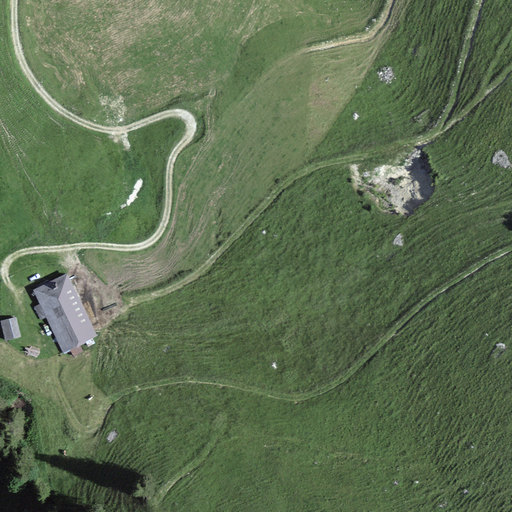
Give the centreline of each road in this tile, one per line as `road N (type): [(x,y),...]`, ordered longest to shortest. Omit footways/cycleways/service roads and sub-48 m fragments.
road 1 (track): [(66,246),(105,292),(123,297),(145,298),(190,279),(295,173),(437,131),(481,0)]
road 2 (track): [(14,0),(26,73),(72,117),(102,129),(185,109),(194,120),(169,161),(168,205),(154,239),(20,250),(4,269)]
road 3 (track): [(511,248),(415,309),(318,393),(302,399),(174,389)]
road 4 (track): [(192,113),(230,68),(371,31),(388,0)]
road 5 (track): [(437,131),(478,99),(511,33)]
